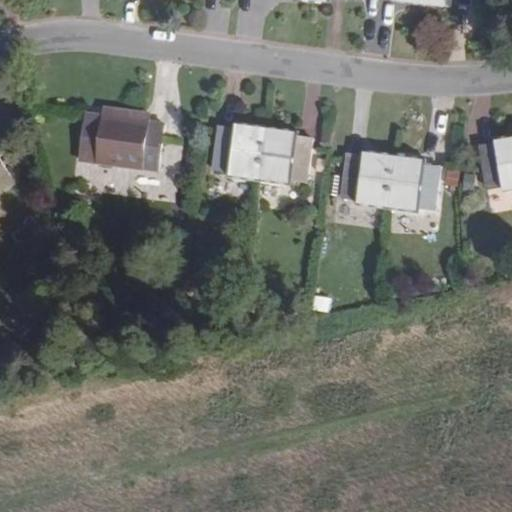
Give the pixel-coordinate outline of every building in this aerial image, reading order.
[(153,112),(105,106),(104,116),(152,122),(153,112)] [(161,172),(167,125),(152,122),(104,116),(86,114),(81,160),(161,172)] [(231,177),(260,180),(267,128),(238,124),(238,128),(220,125),(213,171),(232,174),(231,177)] [(297,136),(298,133),(267,128),(260,180),(291,184),(292,182),(309,184),(315,139),(297,136)] [(506,189),(511,188),(511,135),(496,138),(497,140),(480,143),(487,189),(506,186),(506,189)] [(0,193),(17,183),(0,153),(0,193)] [(366,156),(348,154),(341,199),(360,202),(360,204),(389,208),(396,157),(366,153),(366,156)] [(425,164),(425,160),(396,157),(389,208),(418,213),(419,209),(437,212),(442,166),(425,164)] [(80,360),(66,363),(69,374),(83,371),(80,360)]
